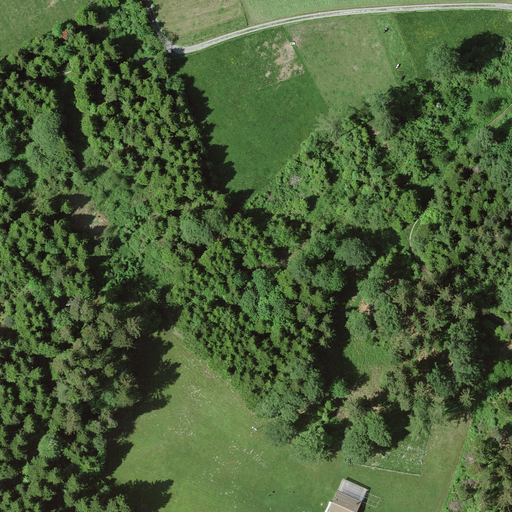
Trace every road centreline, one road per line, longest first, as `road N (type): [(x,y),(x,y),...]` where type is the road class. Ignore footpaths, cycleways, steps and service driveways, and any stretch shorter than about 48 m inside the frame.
road 1 (track): [(511,105),(444,175),(410,239),(416,266),(511,343)]
road 2 (track): [(0,85),(177,49)]
